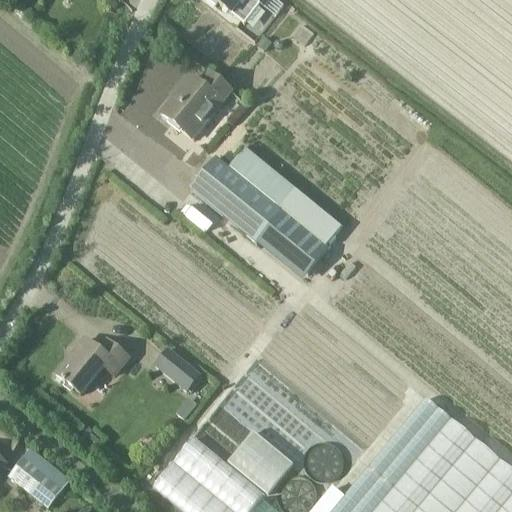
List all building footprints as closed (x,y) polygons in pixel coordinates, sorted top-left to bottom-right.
[(210,0),(243,26),(259,6),(264,10),(272,0),(210,0)] [(160,116),(192,142),(231,95),(209,76),(200,87),(190,79),(160,116)] [(324,251),(341,230),(295,193),(279,213),(216,161),(191,192),(301,284),(327,253),(324,251)] [(56,378),(80,398),(103,370),(114,379),(128,361),(107,343),(99,353),(85,342),(56,378)] [(187,396),(201,378),(168,351),(154,369),(187,396)] [(511,511),(511,473),(451,422),(376,511),(511,511)] [(154,489),(181,511),(251,511),(259,503),(190,446),(154,489)] [(30,465),(62,492),(69,484),(36,456),(30,465)] [(25,461),(9,480),(47,511),(62,492),(25,461)]
